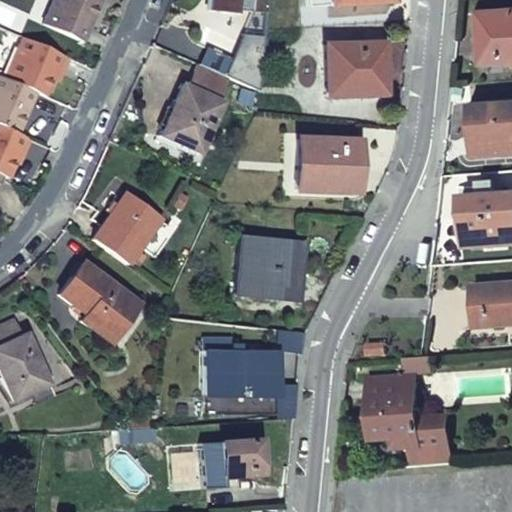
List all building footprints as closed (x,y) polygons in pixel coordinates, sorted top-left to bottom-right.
[(99,2),(95,0),(51,0),(41,23),(80,42),(99,2)] [(511,57),(511,9),(479,12),(484,60),(511,57)] [(70,59),(22,37),(3,78),(35,93),(44,96),(51,81),(56,71),(64,75),(70,59)] [(348,44),(321,45),(323,95),(381,94),(380,50),(349,50),(348,44)] [(215,101),(225,78),(197,66),(187,87),(180,84),(158,135),(197,153),(220,103),(215,101)] [(59,84),(64,75),(56,71),(51,81),(59,84)] [(35,93),(3,78),(0,76),(0,126),(17,134),(35,93)] [(474,154),(511,151),(511,99),(471,102),(474,154)] [(26,138),(17,134),(0,126),(0,175),(8,179),(26,138)] [(355,143),(294,140),(293,190),(354,193),(355,143)] [(511,240),(511,190),(462,193),(463,214),(468,214),(470,243),(511,240)] [(91,240),(126,266),(160,219),(125,193),(91,240)] [(300,243),(237,237),(232,295),(257,299),(258,289),(296,292),(300,243)] [(79,321),(95,333),(105,319),(119,329),(136,306),(81,263),(58,295),(84,314),(79,321)] [(511,284),(472,288),(475,315),(492,314),(493,328),(511,326),(511,284)] [(492,314),(475,315),(476,329),(493,328),(492,314)] [(105,319),(95,333),(109,343),(119,329),(105,319)] [(13,320),(0,325),(0,379),(9,401),(47,383),(25,334),(19,336),(13,320)] [(421,337),(406,335),(404,348),(419,350),(421,337)] [(273,351),(202,351),(202,392),(273,393),(273,351)] [(374,441),(394,440),(403,439),(403,449),(422,448),(417,375),(406,375),(407,377),(370,380),(374,441)] [(148,429),(128,430),(115,431),(116,442),(153,439),(152,429),(148,429)] [(403,439),(394,440),(395,450),(403,449),(403,439)] [(257,442),(198,445),(201,478),(259,475),(257,442)] [(359,485),(360,511),(407,511),(405,482),(359,485)]
